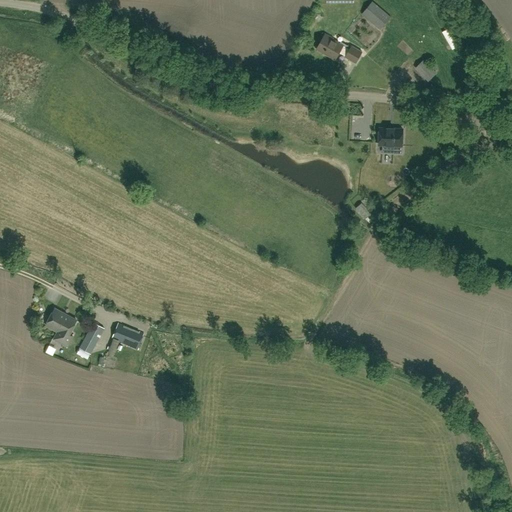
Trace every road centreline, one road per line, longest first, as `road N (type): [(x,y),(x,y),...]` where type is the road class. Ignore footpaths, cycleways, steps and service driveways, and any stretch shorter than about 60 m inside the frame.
road 1 (unclassified): [(511,135),(413,103),(203,83),(69,17),(0,2)]
road 2 (track): [(487,127),(379,223),(308,341),(322,358)]
